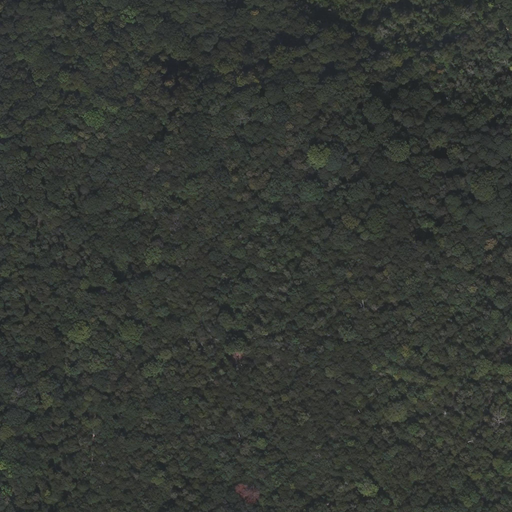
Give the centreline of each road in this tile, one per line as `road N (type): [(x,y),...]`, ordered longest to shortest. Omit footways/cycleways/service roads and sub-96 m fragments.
road 1 (track): [(116,0),(88,511)]
road 2 (track): [(263,511),(511,498)]
